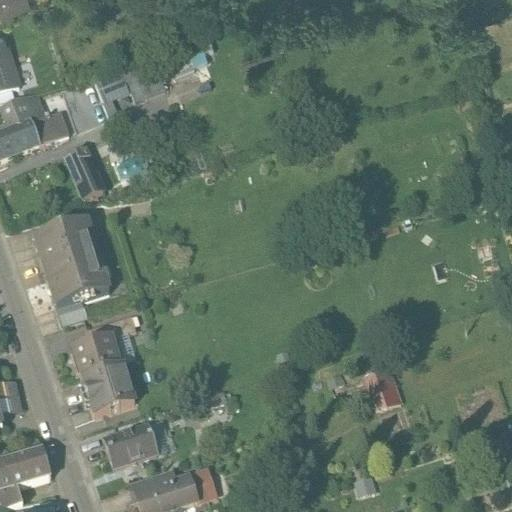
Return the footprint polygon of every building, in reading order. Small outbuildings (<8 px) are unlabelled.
[(0,0),(0,14),(27,5),(25,0),(0,0)] [(0,40),(0,98),(19,93),(2,40),(0,40)] [(98,88),(105,108),(134,98),(136,104),(163,96),(154,70),(98,88)] [(30,128),(38,149),(67,139),(62,122),(57,124),(55,121),(50,122),(49,118),(44,120),(36,99),(0,111),(0,113),(6,129),(0,130),(0,134),(1,139),(30,128)] [(0,139),(0,164),(38,149),(30,128),(1,139),(0,139)] [(66,163),(84,207),(103,198),(84,155),(66,163)] [(33,244),(55,315),(108,299),(86,227),(33,244)] [(61,333),(86,325),(82,313),(57,320),(61,333)] [(72,357),(82,387),(121,375),(111,345),(72,357)] [(386,372),(361,381),(374,417),(399,408),(386,372)] [(82,387),(94,425),(137,411),(125,374),(121,375),(82,387)] [(0,390),(0,406),(17,402),(13,388),(0,390)] [(224,400),(203,406),(206,416),(227,410),(224,400)] [(17,402),(0,406),(0,425),(21,421),(17,402)] [(511,433),(499,437),(504,452),(511,449),(511,433)] [(151,436),(105,449),(113,477),(159,464),(151,436)] [(42,456),(0,467),(0,504),(2,511),(20,511),(21,511),(16,494),(50,485),(42,456)] [(134,490),(137,502),(176,490),(172,479),(134,490)] [(353,485),(358,501),(375,496),(370,480),(353,485)] [(207,482),(191,486),(198,511),(214,507),(207,482)] [(176,490),(137,502),(140,511),(198,511),(191,486),(176,490)]
